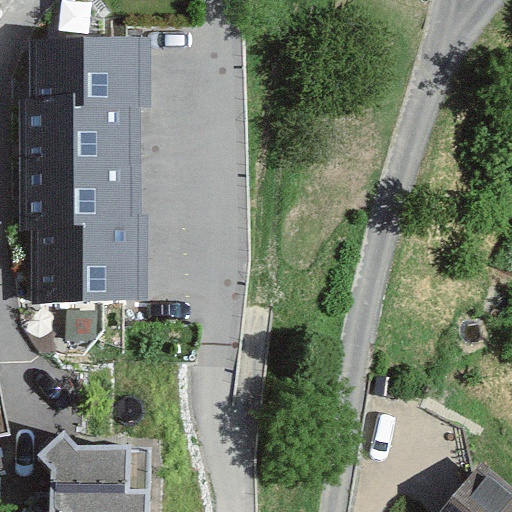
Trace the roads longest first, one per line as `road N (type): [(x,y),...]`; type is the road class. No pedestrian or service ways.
road 1 (residential): [(329,511),(378,264),(443,46),(479,0)]
road 2 (residential): [(232,511),(215,368),(222,0)]
